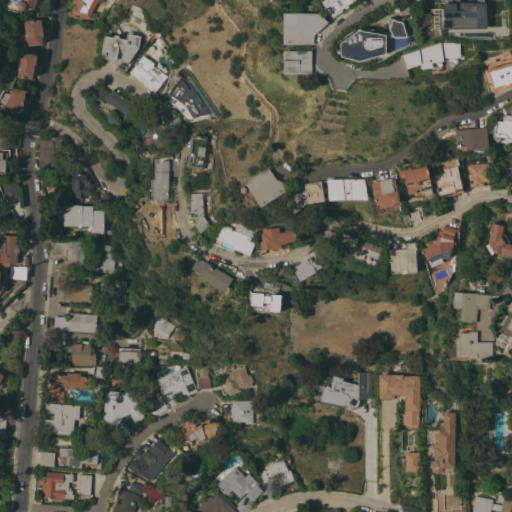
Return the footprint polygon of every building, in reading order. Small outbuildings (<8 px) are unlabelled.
[(36,0),(34,9),(25,6),(25,8),(24,9),(21,10),(20,13),(1,7),(3,0),(36,0)] [(102,0),(101,3),(97,1),(94,7),(92,11),(92,12),(98,13),(97,19),(91,18),(91,19),(70,16),(70,15),(72,12),(71,10),(73,6),(75,6),(76,4),(71,2),(72,0),(102,0)] [(321,1),(320,0),(354,0),(348,5),(349,7),(346,9),(344,8),(342,10),(343,11),(333,18),(321,1)] [(505,0),(506,15),(492,16),(491,0),(505,0)] [(486,27),(443,29),(443,3),(456,3),(456,10),(463,10),(463,2),(477,2),(477,3),(485,3),(486,27)] [(284,44),(284,13),(302,13),(302,6),(306,4),(313,7),(312,13),(319,13),(328,21),(314,34),(313,44),(284,44)] [(41,19),(42,27),(43,27),(44,37),(43,37),(43,45),(27,46),(26,20),(41,19)] [(341,56),(341,43),(345,40),(346,42),(354,36),(354,34),(359,30),(386,35),(386,54),(360,61),(341,56)] [(100,58),(104,35),(113,37),(114,35),(115,34),(117,34),(118,35),(118,36),(119,38),(126,39),(127,33),(140,35),(138,48),(128,62),(120,61),(121,57),(117,56),(116,60),(100,58)] [(403,55),(441,42),(460,42),(460,57),(443,57),(443,60),(443,61),(432,62),(432,67),(421,69),(421,64),(407,69),(407,68),(403,55)] [(312,73),(284,73),(284,50),(312,50),(312,73)] [(16,76),(21,52),(23,53),(23,51),(35,53),(35,54),(37,55),(36,57),(37,57),(36,64),(35,64),(34,69),(32,79),(16,76)] [(154,93),(135,79),(136,77),(130,73),(135,65),(134,64),(136,61),(137,62),(143,55),(154,63),(153,65),(167,75),(154,93)] [(511,86),(503,89),(501,91),(498,92),(495,92),(494,92),(493,91),(491,92),(484,70),(496,66),(497,66),(511,61),(511,86)] [(185,125),(207,109),(183,76),(162,92),(185,125)] [(102,86),(110,92),(112,89),(121,95),(123,96),(140,109),(133,120),(115,107),(108,116),(98,109),(99,107),(91,102),(102,86)] [(27,90),(26,93),(25,93),(23,112),(15,111),(15,113),(8,112),(8,111),(3,110),(11,90),(12,91),(13,88),(27,90)] [(502,116),(508,111),(511,111),(511,138),(508,146),(502,145),(499,140),(497,142),(493,138),(492,128),(494,122),(496,122),(496,120),(502,121),(502,116)] [(164,134),(169,145),(156,151),(142,120),(155,114),(159,124),(164,122),(169,132),(167,133),(164,134)] [(455,130),(486,127),(488,148),(487,148),(488,153),(474,155),(473,150),(462,151),(457,147),(456,147),(455,130)] [(203,169),(186,167),(190,134),(207,136),(203,169)] [(50,139),(50,137),(58,137),(58,139),(61,139),(62,168),(42,169),(39,170),(38,155),(39,155),(39,139),(50,139)] [(489,181),(488,181),(489,185),(484,185),(484,186),(470,187),(469,178),(468,178),(467,164),(488,163),(489,181)] [(433,193),(422,196),(421,194),(416,195),(415,193),(408,195),(403,175),(400,176),(398,171),(403,170),(403,169),(408,166),(410,167),(411,169),(426,165),(433,193)] [(462,188),(463,192),(454,194),(454,192),(439,195),(438,191),(437,191),(436,188),(437,188),(434,175),(444,173),(443,168),(457,165),(462,188)] [(245,182),(257,175),(256,174),(268,167),(277,179),(293,187),(260,207),(258,203),(255,205),(251,198),(253,196),(245,182)] [(168,171),(168,200),(153,200),(153,201),(150,201),(150,190),(151,190),(151,188),(153,188),(153,180),(155,180),(155,171),(166,171),(168,171)] [(93,194),(88,194),(88,197),(76,197),(76,200),(55,201),(55,193),(71,193),(71,175),(87,174),(92,180),(93,194)] [(367,199),(351,199),(330,200),(328,179),(343,178),(352,178),(364,179),(364,180),(367,199)] [(374,195),(373,195),(370,182),(378,180),(378,181),(391,178),(391,179),(394,178),(399,202),(381,206),(381,203),(376,204),(374,195)] [(299,187),(300,186),(300,185),(301,184),(321,181),(324,200),(307,204),(307,202),(294,214),(283,201),(299,187)] [(4,198),(3,184),(17,183),(18,197),(4,198)] [(201,235),(193,224),(196,222),(195,220),(197,219),(196,210),(190,211),(189,198),(190,197),(190,194),(202,192),(203,216),(211,228),(201,235)] [(80,225),(80,224),(77,224),(77,226),(63,225),(63,221),(57,221),(57,219),(52,219),(52,204),(81,205),(81,206),(92,206),(92,210),(104,210),(103,233),(90,233),(90,225),(80,225)] [(420,219),(409,223),(407,212),(417,209),(420,219)] [(223,226),(234,230),(236,224),(234,223),(236,219),(254,226),(250,237),(256,239),(249,254),(234,249),(233,251),(218,245),(217,246),(213,244),(218,232),(219,233),(223,224),(224,224),(223,226)] [(492,223),(503,226),(502,233),(504,233),(509,241),(509,244),(511,244),(511,256),(493,253),(491,254),(485,245),(488,244),(492,223)] [(456,229),(452,239),(453,239),(452,251),(451,250),(449,259),(441,258),(442,259),(433,263),(432,262),(430,263),(430,261),(428,262),(423,248),(435,243),(436,236),(440,237),(441,231),(444,225),(448,226),(456,229)] [(279,227),(279,233),(293,229),(296,239),(281,244),(282,248),(273,249),(273,248),(261,250),(260,241),(262,241),(261,233),(262,233),(262,229),(279,227)] [(328,231),(341,234),(342,233),(384,248),(379,260),(364,254),(362,259),(352,255),(355,248),(348,245),(346,250),(324,241),(325,238),(328,231)] [(0,235),(17,235),(17,241),(18,241),(18,247),(19,247),(19,248),(20,249),(19,250),(19,252),(18,252),(17,252),(17,255),(17,263),(9,263),(9,266),(6,266),(6,265),(3,265),(3,263),(0,263),(0,235)] [(89,268),(65,269),(65,261),(69,261),(69,254),(53,254),(53,242),(69,242),(69,241),(89,241),(89,268)] [(390,271),(389,255),(388,249),(389,249),(393,249),(406,249),(405,242),(415,242),(416,249),(415,249),(417,272),(408,273),(407,270),(390,271)] [(113,271),(96,271),(97,244),(114,245),(113,271)] [(322,266),(314,271),(316,273),(305,279),(304,278),(300,281),(293,269),(306,261),(303,256),(314,250),(315,252),(322,266)] [(224,292),(209,283),(210,282),(198,275),(199,273),(191,268),(198,257),(233,278),(224,292)] [(124,304),(107,303),(108,278),(125,279),(124,304)] [(90,302),(66,301),(66,299),(55,299),(56,282),(91,284),(90,302)] [(459,320),(461,308),(452,307),(454,291),(466,292),(466,291),(472,292),(473,285),(484,286),(483,293),(490,293),(489,309),(477,308),(476,322),(459,320)] [(251,292),(263,293),(263,294),(281,295),(280,311),(269,310),(268,310),(268,312),(266,311),(264,311),(263,312),(260,312),(256,311),(255,309),(252,305),(250,305),(251,292)] [(502,353),(505,348),(494,342),(500,332),(497,331),(507,313),(508,312),(505,302),(511,299),(511,356),(511,358),(502,353)] [(95,333),(67,330),(67,329),(53,328),(54,316),(69,317),(70,313),(71,314),(71,312),(96,314),(95,333)] [(166,339),(149,328),(153,321),(152,320),(156,314),(174,325),(166,339)] [(477,341),(492,341),(492,357),(469,357),(469,356),(455,356),(456,338),(459,338),(459,332),(469,332),(469,330),(477,331),(477,341)] [(95,364),(72,365),(71,351),(67,351),(67,343),(69,343),(69,339),(85,339),(85,341),(87,340),(87,343),(90,343),(90,353),(95,353),(95,364)] [(140,362),(117,362),(118,350),(140,351),(140,362)] [(210,387),(197,389),(197,378),(199,377),(197,364),(206,363),(207,376),(209,376),(210,387)] [(104,367),(104,377),(92,377),(92,366),(104,367)] [(196,390),(186,395),(185,393),(182,394),(180,389),(172,393),(171,390),(163,393),(157,378),(186,366),(196,390)] [(253,381),(251,382),(252,384),(251,384),(252,385),(245,388),(244,386),(239,388),(240,390),(228,395),(220,373),(228,370),(229,372),(243,366),(247,374),(248,374),(249,375),(250,374),(253,381)] [(90,388),(60,386),(60,391),(63,391),(63,401),(45,400),(46,373),(66,374),(66,372),(80,373),(80,376),(83,376),(83,377),(87,377),(87,376),(90,376),(90,388)] [(317,400),(320,385),(326,387),(326,385),(330,386),(332,375),(343,378),(343,381),(353,383),(353,378),(358,379),(358,372),(371,373),(371,398),(357,398),(358,400),(358,401),(358,403),(357,405),(355,406),(354,407),(352,407),(351,406),(350,406),(348,404),(348,405),(344,404),(344,406),(317,400)] [(379,374),(403,374),(403,376),(419,375),(420,424),(418,424),(418,428),(405,428),(405,424),(403,424),(402,409),(404,409),(404,395),(394,395),(394,398),(379,398),(379,374)] [(134,422),(129,413),(120,417),(121,418),(114,426),(102,418),(104,390),(123,391),(123,390),(127,389),(127,390),(131,390),(144,417),(134,422)] [(167,407),(155,414),(148,401),(160,395),(167,407)] [(252,400),(252,423),(232,423),(231,417),(221,417),(221,404),(231,404),(231,400),(252,400)] [(45,402),(79,405),(78,419),(74,419),(72,435),(42,432),(43,418),(50,419),(50,412),(49,412),(49,414),(45,413),(45,412),(45,402)] [(7,436),(0,435),(0,415),(6,416),(8,417),(7,436)] [(221,432),(206,438),(205,436),(198,441),(196,437),(179,447),(170,431),(192,419),(196,426),(200,423),(201,425),(216,420),(221,432)] [(452,466),(439,466),(439,461),(432,461),(432,452),(429,452),(429,445),(424,445),(425,430),(445,430),(445,426),(454,426),(453,439),(452,439),(452,466)] [(136,462),(141,456),(140,455),(148,446),(150,447),(157,439),(173,453),(152,477),(136,462)] [(81,463),(81,468),(67,467),(68,465),(65,465),(66,456),(59,456),(59,450),(59,447),(76,449),(77,441),(99,443),(99,452),(97,451),(96,464),(81,463)] [(53,466),(39,465),(40,451),(54,452),(53,466)] [(417,471),(418,451),(403,451),(403,470),(417,471)] [(288,470),(290,469),(294,479),(278,486),(275,479),(264,484),(258,470),(282,458),(288,470)] [(235,466),(245,476),(248,472),(256,481),(255,483),(263,490),(253,500),(245,492),(239,497),(231,489),(227,494),(217,484),(235,466)] [(73,499),(63,498),(63,500),(53,499),(53,498),(40,498),(41,482),(45,482),(46,472),(72,473),(72,481),(68,481),(68,490),(72,490),(72,494),(73,494),(73,499)] [(90,495),(78,494),(78,483),(78,474),(91,475),(90,495)] [(128,489),(131,481),(143,486),(140,493),(128,489)] [(132,511),(112,511),(118,499),(116,498),(117,496),(117,493),(117,491),(117,490),(119,488),(139,496),(132,511)] [(236,511),(192,511),(210,495),(212,497),(216,493),(225,503),(226,502),(236,511)] [(506,495),(506,496),(511,497),(510,504),(509,510),(501,508),(502,502),(496,501),(496,500),(494,499),(495,494),(497,495),(497,493),(506,495)] [(435,511),(461,511),(462,495),(436,494),(435,511)] [(472,511),(475,495),(492,499),(492,503),(501,505),(500,511),(491,509),(490,511),(472,511)]
